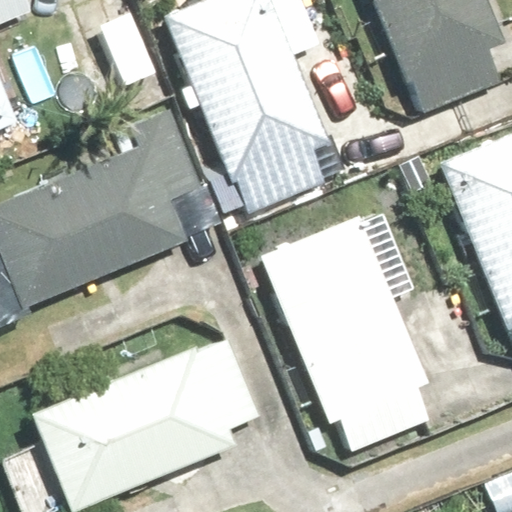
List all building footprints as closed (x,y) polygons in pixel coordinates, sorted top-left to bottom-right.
[(21,0),(0,0),(0,124),(11,120),(0,94),(0,21),(26,11),(21,0)] [(270,0),(196,0),(160,14),(225,183),(233,180),(246,213),(322,183),(309,150),(326,144),(270,0)] [(480,0),(366,0),(399,80),(407,77),(422,112),(498,81),(483,46),(497,41),(480,0)] [(134,148),(0,199),(0,270),(13,305),(182,240),(166,196),(194,186),(163,108),(124,123),(134,148)] [(511,132),(435,163),(511,355),(511,132)] [(357,213),(253,254),(320,422),(334,417),(347,450),(424,420),(410,387),(423,382),(357,213)] [(225,337),(23,412),(60,511),(62,511),(233,449),(225,427),(254,417),(225,337)]
